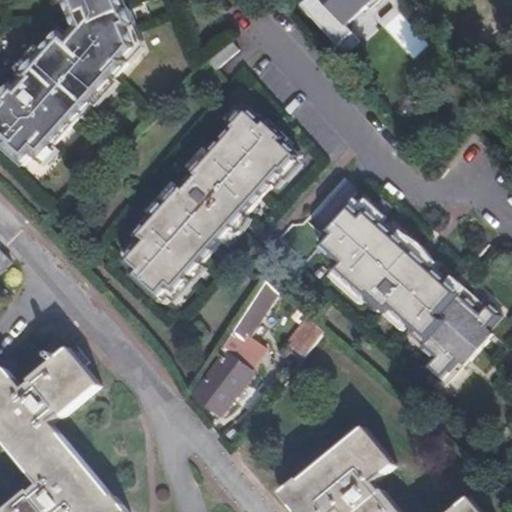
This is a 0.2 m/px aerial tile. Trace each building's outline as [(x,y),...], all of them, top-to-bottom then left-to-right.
[(19,85),(15,82),(6,91),(0,98),(0,137),(5,142),(2,145),(28,169),(36,160),(42,165),(132,64),(127,60),(141,45),(132,27),(139,24),(139,23),(131,6),(129,7),(126,0),(68,0),(79,25),(70,35),(63,29),(21,75),(24,78),(19,85)] [(307,0),(303,5),(351,51),(364,37),(354,27),(380,0),(307,0)] [(402,16),(388,25),(409,57),(423,47),(402,16)] [(240,50),(232,41),(210,61),(217,70),(240,50)] [(233,131),(139,236),(146,243),(128,262),(139,272),(135,275),(164,301),(174,291),(178,295),(242,224),(284,177),(285,178),(304,158),(288,142),(291,139),(268,118),(265,121),(250,108),(230,128),(233,131)] [(366,213),(354,202),(326,233),(330,236),(321,247),(342,266),(332,277),(377,318),(381,314),(388,321),(392,317),(426,348),(424,350),(434,359),(425,369),(446,388),(467,367),(465,365),(467,363),(469,361),(472,364),(493,340),(488,335),(490,333),(492,330),(505,317),(489,302),(485,306),(467,290),(464,294),(424,258),(370,209),(366,213)] [(0,275),(13,263),(0,250),(0,275)] [(268,350),(251,337),(280,293),(268,282),(224,349),(229,352),(196,396),(222,416),(255,373),(252,371),(268,350)] [(325,332),(310,319),(290,345),(305,358),(325,332)] [(498,335),(492,330),(490,333),(488,335),(493,340),(498,335)] [(103,387),(73,350),(34,382),(36,384),(27,392),(9,370),(0,377),(0,434),(44,487),(34,495),(32,493),(8,511),(129,511),(118,498),(117,499),(54,425),(64,417),(65,419),(103,387)] [(285,495),(298,511),(342,511),(344,511),(345,511),(482,511),(473,500),(458,511),(404,511),(388,492),(386,494),(377,484),(399,466),(369,429),(304,483),(302,481),(285,495)]
